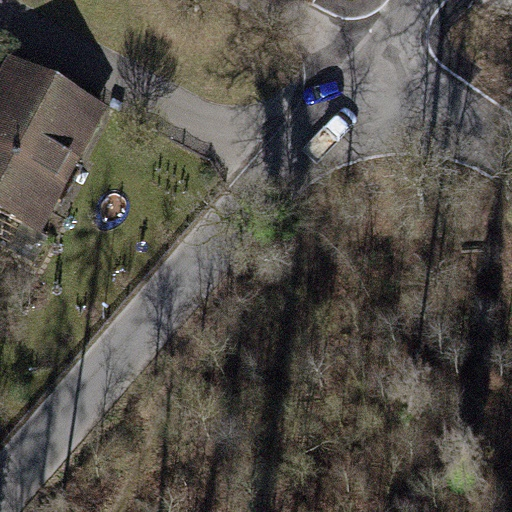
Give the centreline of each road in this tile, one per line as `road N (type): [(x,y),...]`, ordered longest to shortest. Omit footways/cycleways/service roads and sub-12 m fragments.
road 1 (unclassified): [(375,57),(284,156),(0,511)]
road 2 (unclassified): [(511,153),(375,57)]
